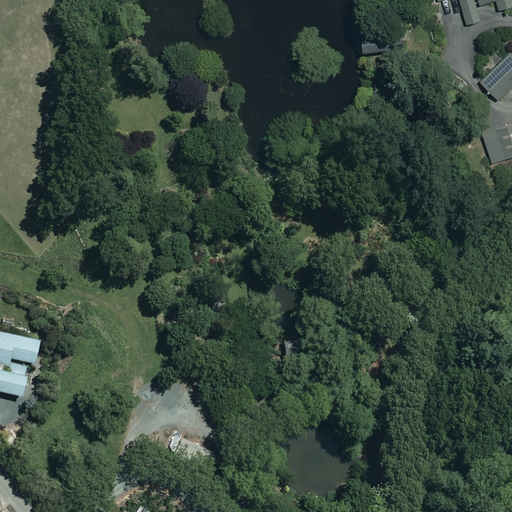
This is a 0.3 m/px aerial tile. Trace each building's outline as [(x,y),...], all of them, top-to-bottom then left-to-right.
[(511,0),(436,0),(437,1),(438,0),(457,0),(465,24),(480,20),(474,0),(476,0),(478,5),(494,0),(497,10),(511,5),(511,0)] [(384,49),(383,31),(357,33),(359,51),(384,49)] [(511,85),(511,55),(509,52),(478,82),(496,100),(511,85)] [(511,156),(511,123),(494,129),(487,106),(470,112),(478,135),(481,134),(490,163),(511,156)] [(9,364),(11,359),(34,364),(39,341),(0,332),(0,391),(20,396),(26,368),(9,364)]
